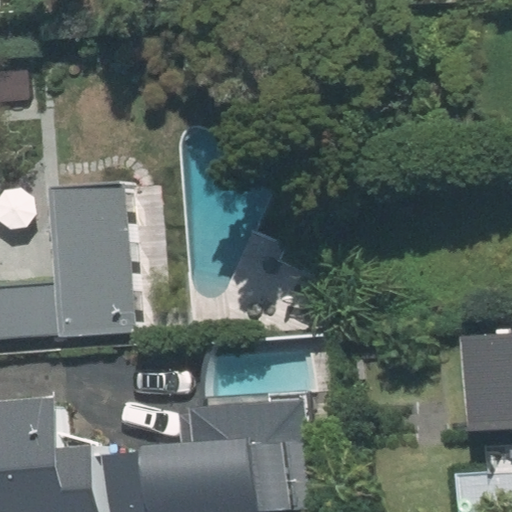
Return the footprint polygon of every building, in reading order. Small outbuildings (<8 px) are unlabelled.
[(0,0),(0,28),(17,27),(15,0),(0,0)] [(0,338),(157,330),(149,178),(68,182),(74,282),(0,285),(0,338)] [(511,511),(511,328),(484,330),(489,444),(507,443),(508,471),(471,473),(472,511),(511,511)] [(0,511),(126,511),(119,451),(98,453),(91,388),(0,399),(0,511)] [(340,429),(129,446),(134,511),(298,511),(346,508),(340,429)]
